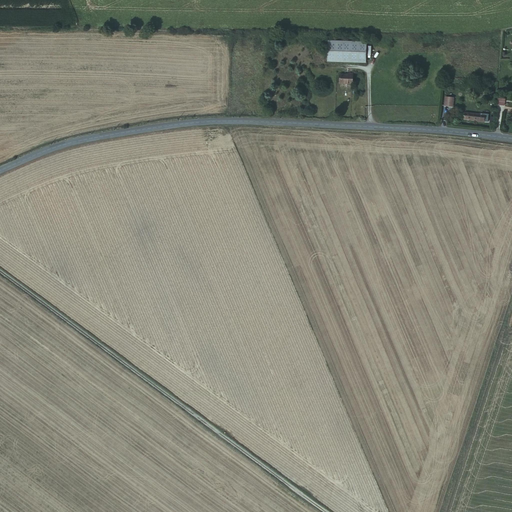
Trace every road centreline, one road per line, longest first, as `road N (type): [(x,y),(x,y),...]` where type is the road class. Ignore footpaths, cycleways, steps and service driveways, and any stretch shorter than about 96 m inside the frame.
road 1 (tertiary): [(511,136),(209,121),(82,140),(0,169)]
road 2 (track): [(326,511),(0,268)]
road 3 (track): [(511,303),(442,511)]
